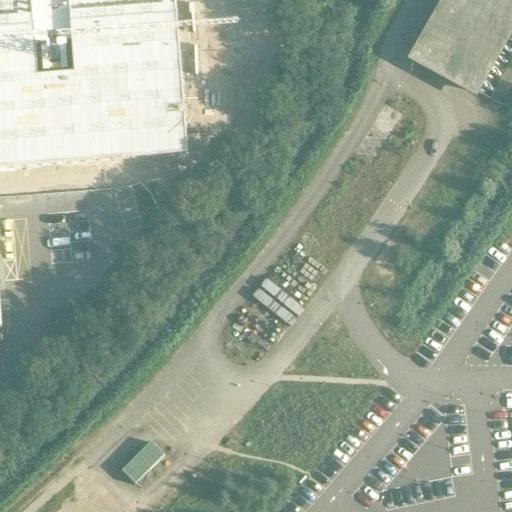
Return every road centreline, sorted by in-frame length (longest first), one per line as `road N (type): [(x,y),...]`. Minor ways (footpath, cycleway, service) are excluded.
road 1 (unknown): [(387,57),(171,337)]
road 2 (unknown): [(171,337),(96,426),(97,460),(123,488),(151,487),(178,464),(230,387)]
